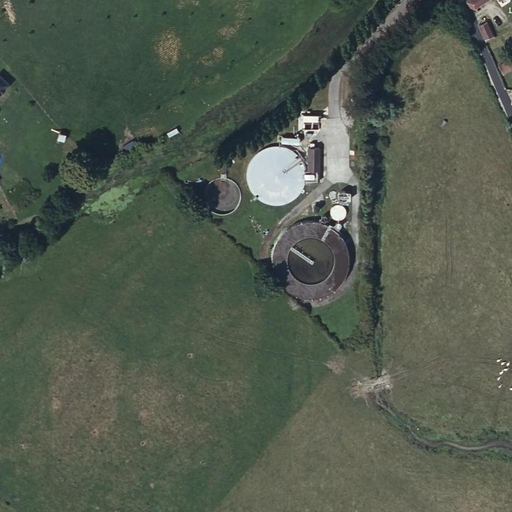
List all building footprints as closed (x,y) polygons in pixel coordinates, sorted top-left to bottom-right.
[(493,38),(487,22),(479,25),(485,40),(485,42),(493,38)] [(502,73),(511,67),(511,56),(498,65),(502,73)] [(0,107),(15,92),(4,82),(0,85),(0,107)] [(265,148),(262,149),(259,151),(256,153),(254,155),(252,158),(250,161),(249,164),(248,167),(247,170),(247,173),(247,177),(247,180),(248,183),(249,186),(250,189),(252,192),(254,194),(257,197),(259,199),(262,201),(265,202),(268,203),(271,204),(275,204),(278,204),(281,204),(285,203),(289,201),(292,200),(295,197),(298,194),(301,191),(303,188),(304,184),(305,181),(306,177),(306,173),(305,169),(304,165),(302,161),(300,158),(298,155),(295,152),(292,150),(288,148),(285,147),(281,146),(277,145),(273,146),(269,146),(265,148)] [(320,171),(320,147),(310,147),(309,170),(320,171)] [(8,169),(0,176),(0,177),(2,180),(10,171),(8,169)] [(345,214),(345,212),(345,210),(344,208),(342,206),(340,205),(338,205),(336,205),(334,206),(333,208),(332,210),(331,212),(332,214),(333,216),(334,217),(336,218),(338,219),(340,218),(342,217),(344,216),(345,214)]
